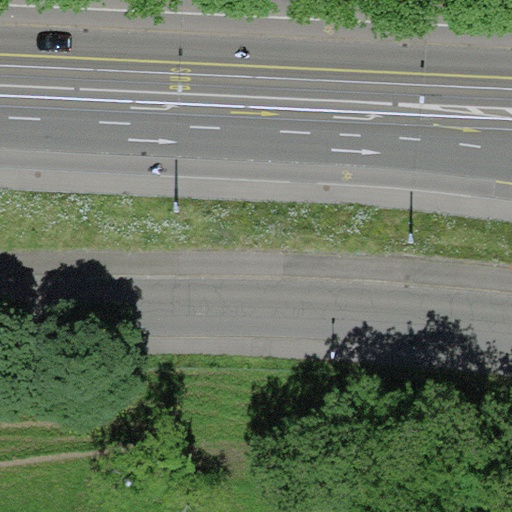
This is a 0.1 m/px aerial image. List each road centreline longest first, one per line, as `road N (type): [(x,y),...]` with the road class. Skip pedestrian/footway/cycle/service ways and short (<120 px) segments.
road 1 (secondary): [(0,312),(410,305),(511,321)]
road 2 (primary): [(0,131),(511,160)]
road 3 (primary): [(511,63),(0,38)]
